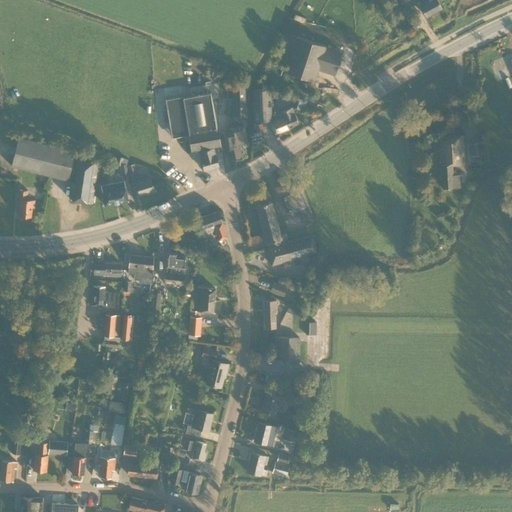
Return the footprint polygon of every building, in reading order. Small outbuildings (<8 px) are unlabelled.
[(415,0),(416,1),(417,0),(426,17),(442,8),(437,0),(415,0)] [(285,71),(315,81),(318,69),(334,74),(342,51),(326,46),(326,45),(285,32),(276,60),(287,64),(285,71)] [(234,92),(233,92),(234,127),(230,128),(231,132),(224,133),(228,151),(231,150),(233,159),(244,156),(242,145),(248,143),(244,125),(247,125),(246,104),(245,85),(233,85),(234,92)] [(255,132),(265,129),(263,120),(270,120),(276,135),(289,130),(288,127),(299,123),(294,112),(292,106),(279,111),(279,109),(271,112),(270,89),(252,89),(254,116),(256,123),(253,124),(255,132)] [(183,96),(166,99),(172,137),(189,134),(191,150),(220,145),(218,128),(216,128),(210,92),(183,97),(183,96)] [(303,110),(306,100),(295,96),(292,106),(303,110)] [(465,163),(464,134),(438,135),(439,161),(441,161),(442,188),(459,187),(458,174),(453,174),(452,163),(465,163)] [(68,180),(68,179),(75,181),(79,160),(73,158),(75,151),(19,136),(11,165),(68,180)] [(470,143),(470,155),(481,155),(480,142),(470,143)] [(201,158),(200,158),(204,170),(219,166),(215,154),(213,147),(200,151),(201,158)] [(98,158),(79,156),(79,160),(75,181),(74,187),(72,200),(92,203),(98,163),(98,158)] [(120,164),(123,179),(129,178),(126,163),(120,164)] [(130,173),(136,171),(134,164),(127,165),(130,173)] [(144,175),(134,178),(139,195),(154,190),(150,177),(145,179),(144,175)] [(128,200),(124,180),(101,185),(105,205),(128,200)] [(312,214),(307,205),(308,205),(299,185),(298,186),(296,185),(296,184),(292,186),(291,189),(282,193),(281,197),(288,212),(296,209),(297,211),(300,209),(304,218),(302,218),(305,224),(314,220),(311,214),(312,214)] [(26,199),(26,194),(27,194),(28,190),(19,189),(18,204),(19,205),(18,215),(31,216),(32,207),(34,207),(34,199),(26,199)] [(272,200),(267,202),(266,200),(261,201),(261,203),(256,205),(267,247),(283,243),(283,242),(287,241),(285,234),(281,235),(272,200)] [(199,218),(205,234),(215,230),(219,240),(221,246),(228,246),(225,238),(227,237),(218,211),(199,218)] [(250,243),(262,240),(260,234),(249,237),(250,243)] [(267,247),(272,264),(283,261),(285,267),(302,262),(300,257),(317,252),(312,235),(287,241),(283,242),(283,243),(267,247)] [(167,252),(166,266),(171,267),(170,273),(165,273),(165,282),(184,284),(186,268),(184,268),(185,256),(177,255),(177,253),(167,252)] [(153,257),(130,254),(129,270),(135,270),(135,273),(151,275),(153,257)] [(104,273),(103,276),(121,276),(122,264),(104,263),(104,265),(94,265),(94,273),(104,273)] [(273,282),(270,290),(283,295),(286,287),(273,282)] [(104,292),(105,286),(93,285),(92,304),(106,305),(118,306),(118,292),(104,292)] [(215,288),(196,286),(195,293),(198,293),(196,311),(204,311),(219,313),(220,300),(218,300),(214,300),(215,288)] [(153,292),(151,312),(159,313),(161,292),(153,292)] [(278,326),(277,321),(275,321),(275,311),(277,311),(276,300),(264,300),(265,328),(274,328),(274,326),(278,326)] [(106,313),(104,335),(117,336),(119,315),(106,313)] [(123,313),(121,338),(129,339),(131,314),(123,313)] [(189,334),(201,335),(202,317),(196,316),(190,316),(189,334)] [(309,333),(317,333),(318,321),(309,321),(309,333)] [(275,336),(275,348),(275,359),(288,359),(288,362),(299,362),(299,337),(288,337),(288,336),(275,336)] [(204,347),(202,355),(214,358),(216,350),(204,347)] [(118,367),(124,359),(117,353),(110,361),(118,367)] [(205,382),(221,386),(225,371),(227,372),(229,364),(211,359),(205,382)] [(106,387),(118,387),(118,375),(106,375),(106,387)] [(75,382),(58,381),(57,393),(74,394),(75,382)] [(128,400),(131,382),(122,381),(119,399),(128,400)] [(271,393),(266,392),(261,410),(275,414),(278,403),(281,404),(283,396),(287,397),(289,390),(272,386),(271,393)] [(294,399),(304,402),(305,395),(296,393),(294,399)] [(213,413),(195,409),(191,426),(188,425),(186,432),(199,436),(201,429),(209,431),(213,413)] [(122,446),(126,416),(115,414),(110,444),(122,446)] [(254,440),(273,445),(277,427),(258,422),(254,440)] [(83,429),(82,441),(95,442),(96,430),(83,429)] [(284,439),(294,441),(296,431),(286,429),(284,439)] [(12,453),(20,453),(22,439),(14,438),(12,453)] [(191,448),(193,449),(191,458),(204,461),(206,452),(204,451),(206,443),(196,440),(195,442),(193,442),(193,441),(186,439),(184,448),(191,449),(191,448)] [(73,455),(72,473),(84,474),(85,456),(86,443),(75,442),(75,447),(74,455),(73,455)] [(124,443),(123,454),(136,455),(137,445),(124,443)] [(44,445),(42,470),(58,472),(60,447),(44,445)] [(164,458),(173,459),(174,447),(166,446),(164,458)] [(100,456),(99,464),(102,464),(101,476),(111,477),(111,469),(114,469),(115,457),(115,451),(109,450),(109,456),(100,456)] [(251,452),(246,471),(261,474),(264,463),(266,463),(268,456),(251,452)] [(277,460),(287,462),(289,455),(279,453),(277,460)] [(184,465),(187,466),(190,459),(177,455),(175,465),(183,467),(184,465)] [(127,473),(141,475),(143,464),(134,463),(135,458),(130,457),(129,463),(128,463),(127,473)] [(0,478),(0,479),(13,481),(14,468),(16,468),(17,461),(2,459),(0,478)] [(151,465),(143,464),(141,475),(156,476),(157,466),(156,466),(157,460),(151,459),(151,465)] [(273,472),(286,475),(289,464),(275,461),(273,472)] [(170,481),(180,483),(180,480),(183,469),(173,467),(170,481)] [(186,481),(184,490),(198,493),(202,475),(189,472),(189,471),(183,469),(180,480),(186,481)] [(77,511),(78,504),(52,502),(51,511),(41,511),(43,497),(34,496),(34,497),(21,497),(20,511),(77,511)] [(163,511),(165,505),(132,496),(129,508),(138,511),(137,511),(163,511)]
